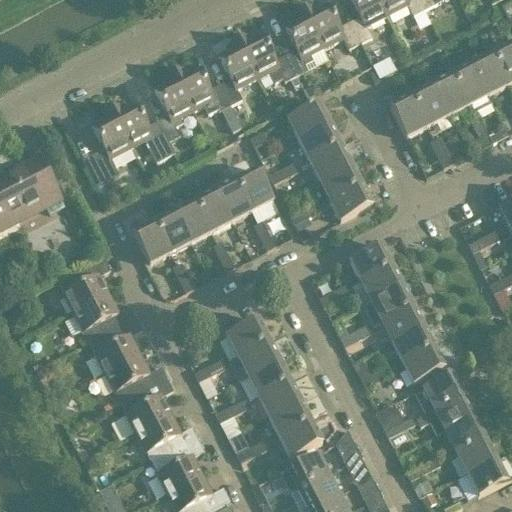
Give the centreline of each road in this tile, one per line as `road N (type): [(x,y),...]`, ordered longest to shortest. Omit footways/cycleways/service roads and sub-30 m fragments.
road 1 (residential): [(403,511),(280,273)]
road 2 (residential): [(0,111),(218,0)]
road 3 (residential): [(250,511),(159,329)]
road 4 (residential): [(280,273),(412,212)]
road 5 (residential): [(412,212),(352,91)]
road 6 (residential): [(159,329),(280,273)]
road 7 (residential): [(159,329),(104,217)]
